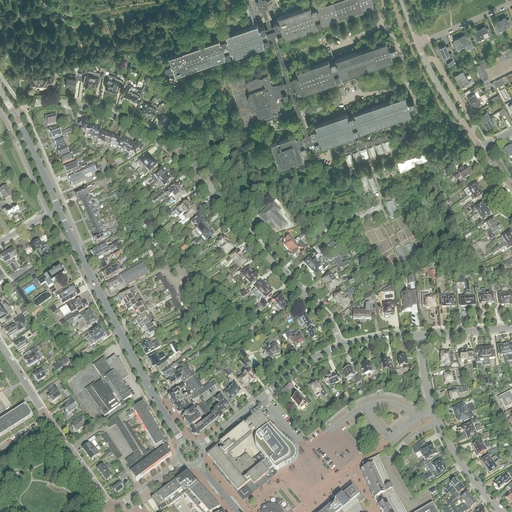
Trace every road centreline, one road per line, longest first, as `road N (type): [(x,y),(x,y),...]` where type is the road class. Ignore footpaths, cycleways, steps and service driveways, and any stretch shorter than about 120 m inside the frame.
road 1 (residential): [(341,346),(329,320),(173,152),(144,131),(77,104),(39,102),(13,114)]
road 2 (secondary): [(183,444),(58,208)]
road 3 (unclassified): [(481,148),(417,45)]
road 4 (residential): [(499,511),(432,412)]
